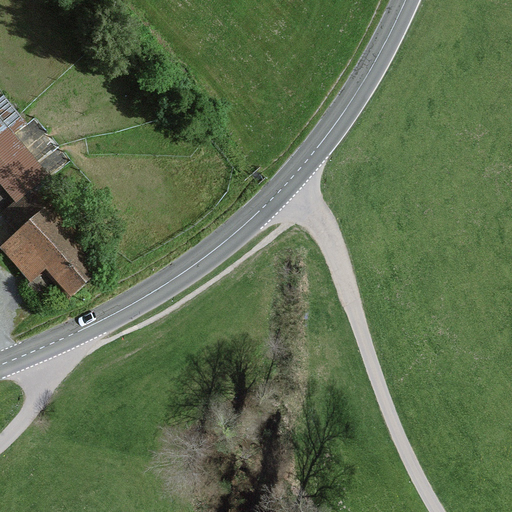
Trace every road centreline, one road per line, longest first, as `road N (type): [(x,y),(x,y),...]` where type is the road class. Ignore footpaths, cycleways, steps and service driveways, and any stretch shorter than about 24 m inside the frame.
road 1 (residential): [(436,511),(331,246),(296,179)]
road 2 (secondary): [(53,347),(161,291),(238,235),(296,179)]
road 3 (secondary): [(296,179),(369,78),(408,0)]
